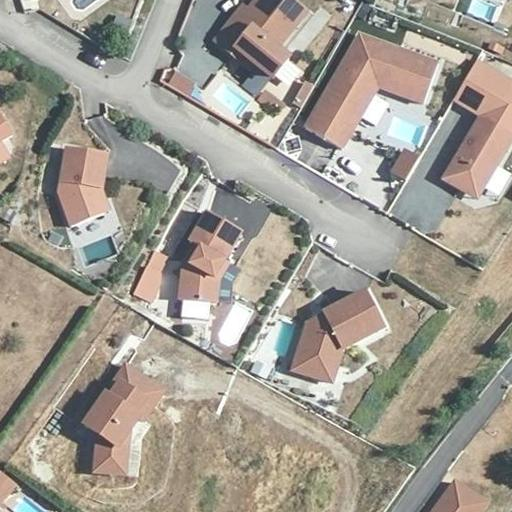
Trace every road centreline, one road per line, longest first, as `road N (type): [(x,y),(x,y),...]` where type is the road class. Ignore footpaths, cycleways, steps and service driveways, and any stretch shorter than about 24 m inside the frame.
road 1 (residential): [(133,94),(382,237)]
road 2 (residential): [(406,511),(511,373)]
road 3 (residential): [(0,17),(133,94)]
